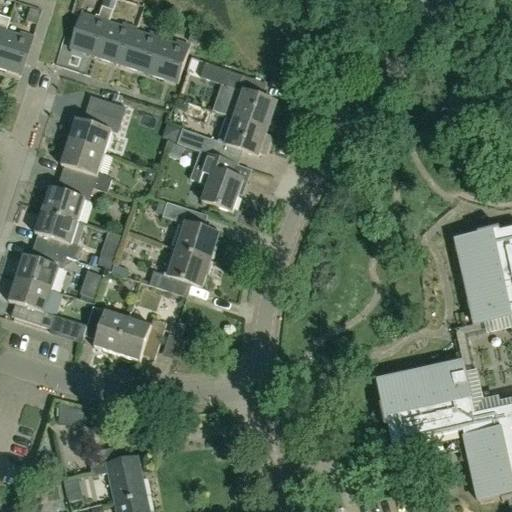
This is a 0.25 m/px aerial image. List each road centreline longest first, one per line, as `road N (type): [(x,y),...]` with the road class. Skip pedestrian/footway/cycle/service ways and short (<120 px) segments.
road 1 (unclassified): [(260,384),(281,245),(320,162),(447,0)]
road 2 (residential): [(260,384),(127,398),(25,373)]
road 3 (unclassified): [(279,511),(260,384)]
